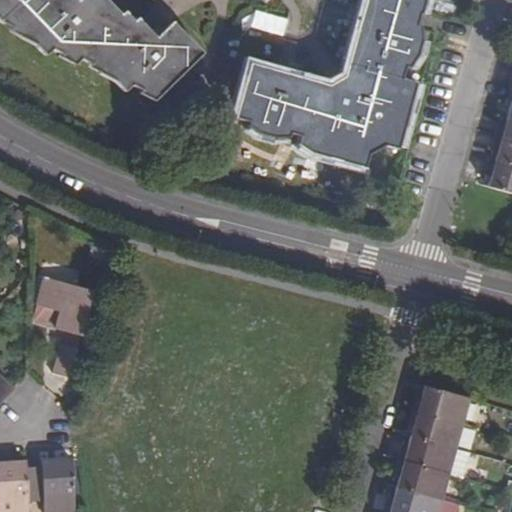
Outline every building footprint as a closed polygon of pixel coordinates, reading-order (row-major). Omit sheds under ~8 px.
[(0,0),(0,22),(8,26),(18,37),(23,40),(34,46),(45,56),(51,49),(64,56),(70,50),(78,58),(89,63),(101,75),(113,80),(124,92),(130,86),(143,92),(147,86),(158,96),(201,54),(169,21),(155,35),(137,17),(133,20),(123,10),(120,14),(106,0),(76,0),(75,1),(73,0),(0,0)] [(364,0),(344,79),(326,86),(249,64),(233,119),(247,123),(244,126),(256,134),(271,139),(288,138),(289,134),(298,136),(296,145),(308,154),(363,169),(366,156),(384,145),(398,150),(415,83),(400,79),(404,68),(409,69),(416,57),(420,41),(419,24),(415,23),(417,15),(420,16),(423,0),(364,0)] [(503,120),(499,134),(511,137),(511,111),(508,122),(503,120)] [(500,151),(497,161),(511,165),(511,137),(499,134),(495,150),(500,151)] [(511,165),(497,161),(491,160),(488,174),(493,175),(490,187),(511,192),(511,165)] [(58,312),(53,329),(80,337),(92,293),(43,280),(36,306),(58,312)] [(66,347),(58,376),(75,380),(83,351),(66,347)] [(0,395),(9,386),(0,376),(0,395)] [(417,395),(414,410),(464,424),(471,399),(425,386),(422,396),(417,395)] [(414,425),(411,437),(457,449),(464,424),(414,410),(409,424),(414,425)] [(403,447),(399,462),(450,475),(465,479),(472,453),(457,449),(411,437),(408,448),(403,447)] [(41,498),(42,511),(72,511),(70,460),(38,462),(38,467),(24,468),(26,499),(41,498)] [(400,476),(397,487),(443,500),(450,475),(399,462),(395,474),(400,476)] [(0,511),(27,511),(26,499),(24,468),(24,463),(0,464),(0,511)] [(389,495),(385,510),(390,511),(439,511),(443,500),(397,487),(394,497),(389,495)]
